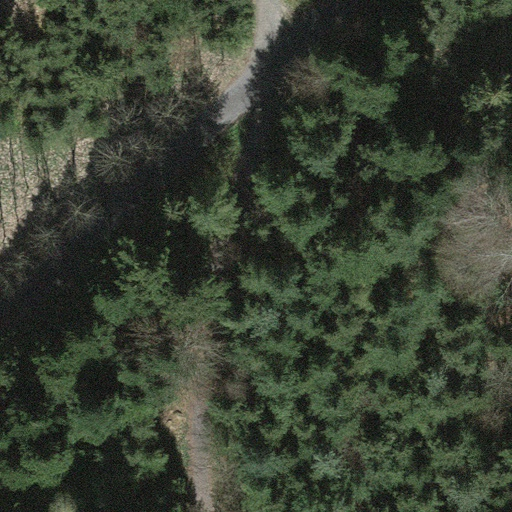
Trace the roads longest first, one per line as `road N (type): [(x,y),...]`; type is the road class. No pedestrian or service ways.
road 1 (unclassified): [(0,325),(339,0)]
road 2 (track): [(276,62),(229,220),(206,424),(212,511)]
